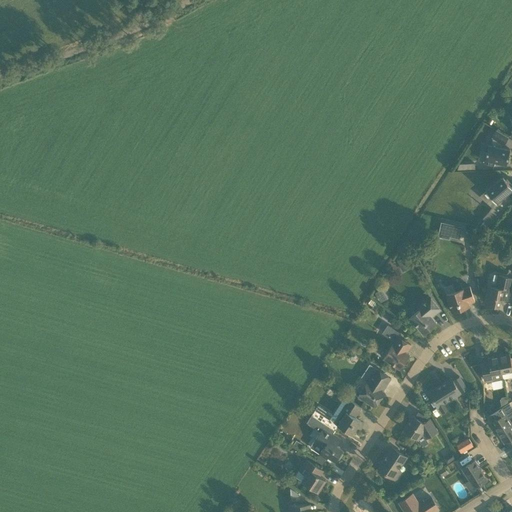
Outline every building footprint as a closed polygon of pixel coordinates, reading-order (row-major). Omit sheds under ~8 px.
[(491,145),(488,144),(484,162),(494,165),(495,162),(506,164),(506,163),(509,163),(510,158),(508,156),(510,149),(502,147),(503,144),(504,145),(508,137),(496,129),(491,137),(492,138),(491,145)] [(480,225),(487,227),(488,227),(510,201),(505,197),(507,195),(507,194),(511,189),(511,187),(510,185),(511,184),(507,179),(505,180),(503,176),(486,190),(491,197),(487,202),(492,207),(482,219),(484,221),(480,225)] [(437,236),(449,239),(450,236),(459,238),(462,229),(461,229),(461,227),(441,222),(437,236)] [(399,259),(401,269),(411,267),(408,256),(399,259)] [(508,300),(510,290),(511,282),(511,277),(499,275),(496,287),(489,285),(485,303),(498,306),(500,298),(508,300)] [(382,302),(392,294),(385,285),(375,293),(382,302)] [(468,303),(475,301),(470,286),(446,294),(452,312),(469,306),(468,303)] [(431,317),(440,309),(429,296),(417,305),(420,309),(410,317),(423,333),(436,322),(431,317)] [(409,354),(407,352),(406,352),(411,345),(398,336),(393,344),(393,343),(384,358),(400,368),(409,354)] [(503,355),(498,356),(502,372),(511,369),(511,365),(509,353),(503,355),(503,354),(502,354),(503,355)] [(503,379),(502,372),(498,356),(494,356),(488,358),(488,362),(481,363),(484,379),(487,378),(487,382),(503,379)] [(382,390),(390,378),(376,369),(368,381),(358,395),(375,406),(382,395),(381,395),(382,392),(383,393),(384,392),(382,390)] [(461,392),(465,389),(467,388),(459,376),(454,380),(454,381),(453,381),(451,378),(428,392),(437,407),(460,393),(459,391),(460,391),(461,392)] [(501,407),(509,402),(508,403),(507,397),(499,398),(501,407)] [(360,429),(362,426),(364,423),(354,416),(361,407),(348,398),(338,414),(333,415),(318,405),(311,415),(335,430),(338,425),(352,434),(357,426),(360,429)] [(511,407),(509,402),(501,407),(492,413),(496,419),(491,422),(497,432),(511,423),(509,418),(511,416),(511,407)] [(310,447),(320,453),(327,458),(328,456),(335,461),(337,458),(339,459),(343,453),(341,452),(343,449),(336,445),(340,438),(333,433),(335,430),(311,415),(307,422),(320,431),(315,439),(310,447)] [(424,422),(413,415),(411,418),(412,419),(411,420),(410,420),(404,430),(418,439),(422,433),(426,438),(437,431),(429,419),(424,422)] [(511,423),(497,432),(504,443),(506,442),(510,447),(511,445),(511,423)] [(468,437),(456,445),(461,453),(473,446),(468,437)] [(407,456),(392,447),(383,461),(381,460),(378,465),(379,466),(378,468),(392,478),(407,456)] [(301,481),(318,492),(325,479),(317,474),(321,469),(323,471),(323,470),(307,459),(299,471),(305,475),(301,481)] [(462,468),(474,487),(487,479),(474,460),(462,468)] [(412,493),(399,502),(405,511),(433,511),(439,509),(431,496),(419,504),(412,493)]
